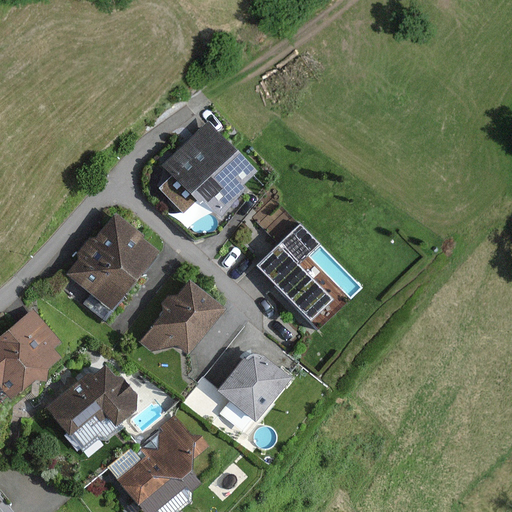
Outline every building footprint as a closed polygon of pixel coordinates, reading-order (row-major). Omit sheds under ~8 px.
[(242,186),(258,171),(210,122),(164,166),(173,176),(160,188),(182,212),(195,199),(201,205),(204,202),(221,220),(247,190),(242,186)] [(146,235),(115,212),(94,238),(90,239),(79,252),(79,257),(66,274),(113,312),(160,252),(143,239),(146,235)] [(363,287),(301,221),(255,264),(317,330),(363,287)] [(226,309),(191,281),(178,297),(168,297),(162,305),(164,314),(140,343),(153,353),(178,347),(189,356),(226,309)] [(33,309),(0,337),(0,401),(1,403),(8,397),(11,401),(36,380),(48,382),(49,369),(62,358),(54,349),(62,343),(33,309)] [(257,424),(293,379),(263,355),(261,354),(257,353),(253,353),(248,355),(245,358),(217,392),(257,424)] [(116,377),(107,365),(95,375),(89,374),(47,408),(70,437),(72,436),(84,451),(98,440),(108,442),(124,429),(120,425),(137,412),(138,396),(123,377),(116,377)] [(143,448),(137,453),(132,447),(107,468),(143,511),(179,511),(192,502),(193,492),(203,484),(193,472),(194,460),(211,446),(202,436),(192,435),(175,415),(159,428),(161,430),(141,446),(143,448)]
